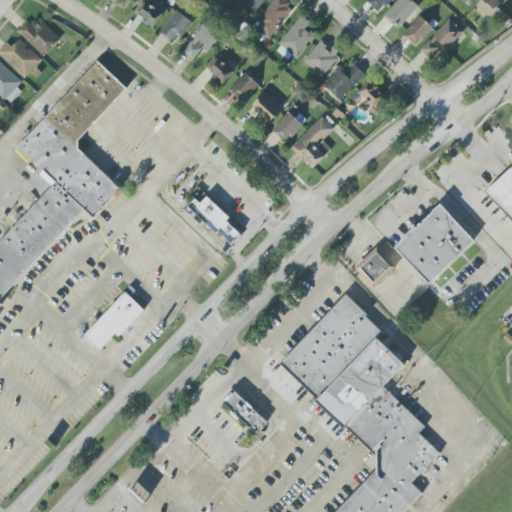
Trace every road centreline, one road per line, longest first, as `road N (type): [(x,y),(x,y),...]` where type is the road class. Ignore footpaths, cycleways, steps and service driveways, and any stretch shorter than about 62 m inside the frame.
road 1 (secondary): [(54,511),(330,226),(511,81)]
road 2 (secondary): [(432,102),(277,230),(10,511)]
road 3 (residential): [(66,0),(222,118),(330,226)]
road 4 (residential): [(323,0),(454,125)]
